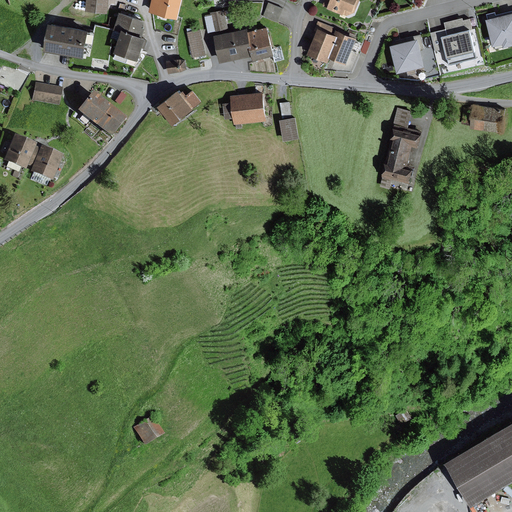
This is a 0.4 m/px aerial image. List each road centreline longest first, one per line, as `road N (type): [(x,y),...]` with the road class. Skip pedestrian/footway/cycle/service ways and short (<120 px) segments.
road 1 (unclassified): [(152,95),(69,190),(0,239)]
road 2 (residential): [(362,84),(387,24),(481,0)]
road 3 (unclassified): [(152,95),(0,54)]
road 4 (tertiary): [(511,75),(433,92),(362,84)]
road 5 (tertiary): [(294,80),(206,75),(169,82),(152,95)]
